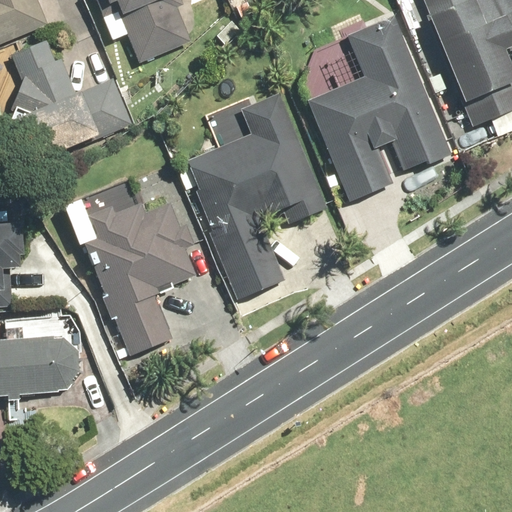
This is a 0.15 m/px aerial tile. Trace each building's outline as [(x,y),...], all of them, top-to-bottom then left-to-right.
[(0,0),(0,43),(45,25),(35,0),(0,0)] [(95,0),(100,11),(114,5),(137,65),(193,42),(176,0),(95,0)] [(511,0),(414,0),(468,139),(511,122),(511,85),(499,52),(511,47),(511,0)] [(331,91),(304,102),(345,201),(380,186),(412,174),(453,157),(396,18),(344,40),(351,57),(322,69),(331,91)] [(52,38),(9,55),(19,82),(2,127),(18,168),(128,125),(110,81),(75,95),(52,38)] [(281,91),(239,110),(250,136),(177,168),(236,303),(283,282),(252,211),(277,200),(287,224),(330,205),(281,91)] [(93,239),(79,246),(127,358),(173,338),(154,294),(195,276),(182,247),(205,238),(186,194),(138,215),(134,205),(110,215),(107,206),(83,217),(93,239)] [(17,222),(0,221),(0,268),(15,269),(17,222)] [(48,338),(0,341),(0,398),(3,398),(3,403),(16,402),(16,396),(56,394),(56,392),(64,392),(77,374),(75,351),(60,339),(48,339),(48,338)]
